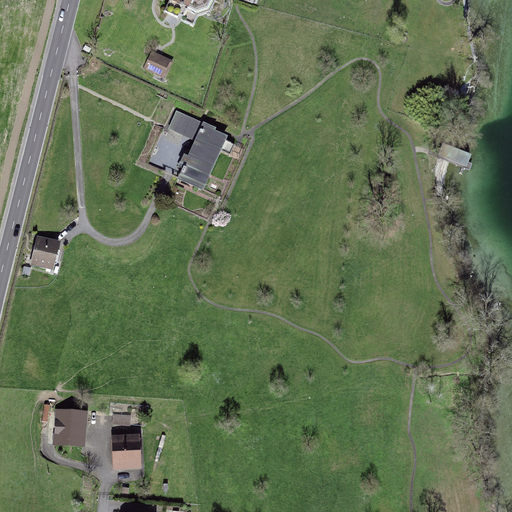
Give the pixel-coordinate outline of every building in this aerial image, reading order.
[(170,0),(169,4),(189,14),(189,12),(196,16),(207,12),(211,5),(211,6),(214,0),(170,0)] [(164,81),(173,63),(152,53),(143,70),(164,81)] [(217,132),(177,113),(169,131),(196,143),(188,160),(184,158),(179,169),(184,171),(178,184),(203,196),(228,141),(215,135),(217,132)] [(437,160),(466,171),(471,158),(443,146),(437,160)] [(61,246),(38,239),(30,268),(53,275),(61,246)] [(88,410),(55,407),(53,444),(86,446),(88,410)] [(131,415),(113,414),(112,424),(130,426),(131,415)] [(114,469),(142,468),(140,434),(112,435),(114,469)]
